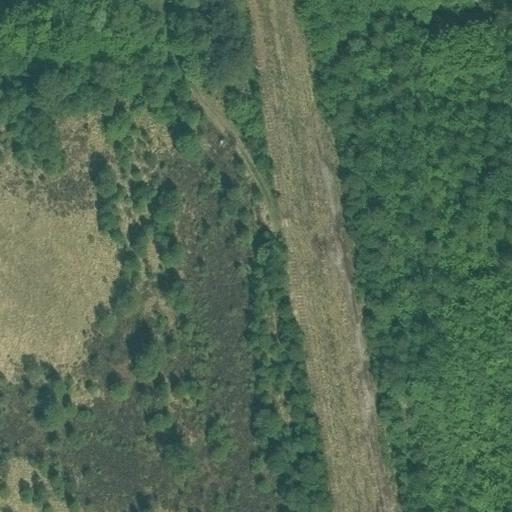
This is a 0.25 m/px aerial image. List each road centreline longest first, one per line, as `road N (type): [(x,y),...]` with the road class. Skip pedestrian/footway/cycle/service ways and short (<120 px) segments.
road 1 (track): [(160,0),(187,87),(275,205),(338,334),(368,511)]
road 2 (track): [(283,0),(338,334)]
